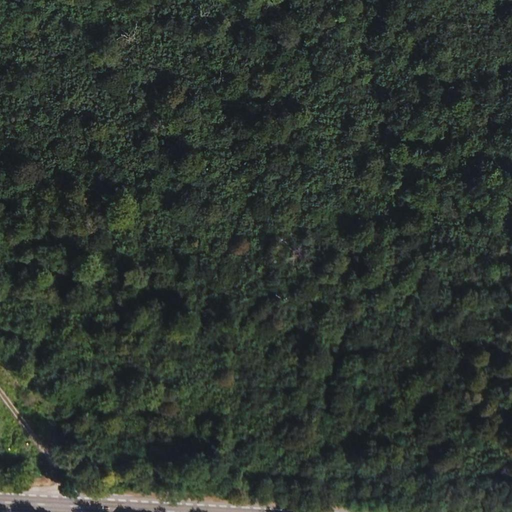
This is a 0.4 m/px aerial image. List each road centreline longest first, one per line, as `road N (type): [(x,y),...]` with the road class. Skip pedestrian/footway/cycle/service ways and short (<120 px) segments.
road 1 (primary): [(0,501),(170,511)]
road 2 (track): [(0,386),(80,511)]
